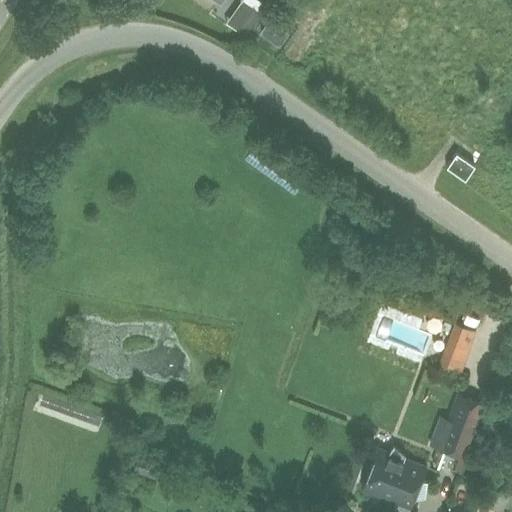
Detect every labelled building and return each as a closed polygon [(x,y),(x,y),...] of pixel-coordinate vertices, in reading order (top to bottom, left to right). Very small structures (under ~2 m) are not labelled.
[(267,0),(242,0),(240,4),(257,15),(267,0)] [(278,42),(286,31),(268,19),(261,30),(278,42)] [(446,165),(464,178),(474,164),(456,151),(446,165)] [(437,363),(459,372),(475,329),(454,321),(437,363)] [(434,446),(458,456),(478,403),(454,393),(434,446)] [(403,457),(405,453),(394,444),(388,452),(378,447),(362,486),(394,499),(392,510),(404,511),(405,511),(408,507),(407,507),(412,496),(421,497),(424,480),(419,478),(424,466),(403,457)] [(133,468),(154,476),(158,464),(138,456),(133,468)] [(487,472),(477,491),(494,500),(504,481),(487,472)]
